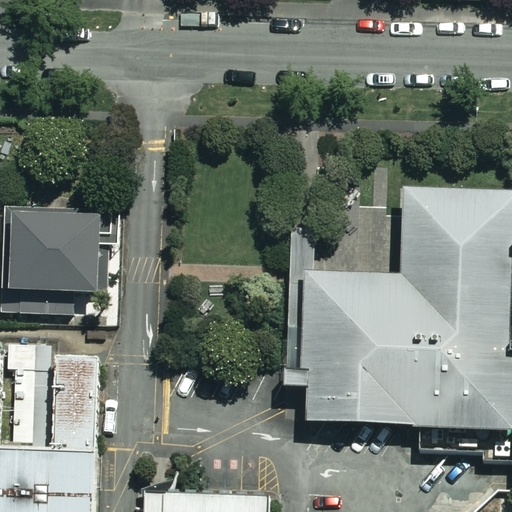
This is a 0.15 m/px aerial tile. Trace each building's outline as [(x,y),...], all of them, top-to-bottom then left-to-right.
[(285,337),(299,337),(298,381),(281,381),(280,397),(303,397),(302,433),(415,434),(415,458),(477,459),(477,438),(507,438),(510,203),(399,202),(398,286),(315,285),(316,231),(286,231),(285,337)] [(93,225),(6,223),(4,318),(73,320),(73,304),(91,304),(93,225)] [(0,511),(92,511),(97,366),(34,364),(34,350),(0,348),(0,511)] [(422,511),(423,477),(406,477),(406,497),(324,497),(324,511),(422,511)] [(267,511),(268,505),(141,501),(140,511),(267,511)]
